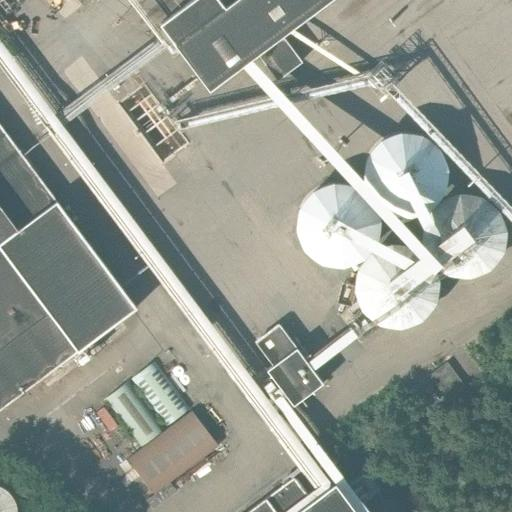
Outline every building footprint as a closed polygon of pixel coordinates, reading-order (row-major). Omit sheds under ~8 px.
[(233,0),(226,5),(222,0),(192,0),(161,23),(210,88),(258,52),(277,77),(301,59),(282,33),(326,0),(233,0)] [(0,405),(135,305),(0,124),(0,405)] [(429,204),(434,200),(440,193),(445,184),(447,174),(447,164),(444,154),(439,145),(431,138),(423,132),(413,129),(403,129),(393,131),(383,135),(376,142),(369,150),(366,160),(364,170),(365,176),(366,182),(368,187),(371,192),(374,197),(379,201),(384,205),(389,208),(395,210),(401,211),(407,211),(413,211),(418,209),(424,207),(429,204)] [(347,263),(357,259),(367,253),(374,245),(379,235),(381,224),(380,213),(376,203),(370,194),(366,190),(361,186),(351,182),(340,180),(334,180),(328,181),(318,185),(313,188),(309,192),(302,201),(298,211),(296,222),(298,233),(301,242),(308,250),(316,257),(326,262),(337,264),(347,263)] [(490,267),(494,264),(501,256),(505,246),(507,235),(506,225),(503,216),(497,207),(490,200),(481,195),(470,192),(460,192),(450,195),(441,199),(434,206),(428,215),(424,224),(423,234),(424,240),(425,246),(427,252),(430,257),(434,262),(439,266),(444,270),(449,273),(455,274),(461,275),(468,275),(474,275),(479,273),(485,270),(490,267)] [(395,325),(403,325),(414,321),(420,318),(424,315),(432,306),(435,301),(437,296),(438,290),(438,284),(438,278),(437,272),(432,262),(429,257),(424,253),(419,249),(414,247),(409,245),(403,243),(396,243),(391,244),(380,247),(374,250),(370,254),(362,262),(360,268),(358,273),(356,284),(357,293),(360,301),(364,308),(370,315),(378,320),(386,323),(395,325)] [(321,382),(280,323),(254,341),(296,400),(321,382)] [(124,453),(147,484),(213,435),(155,358),(107,393),(142,440),(124,453)] [(465,385),(447,361),(430,373),(448,397),(465,385)] [(352,511),(315,461),(247,511),(352,511)] [(19,511),(20,507),(20,501),(18,496),(15,491),(12,487),(8,484),(4,481),(0,480),(0,511),(19,511)]
